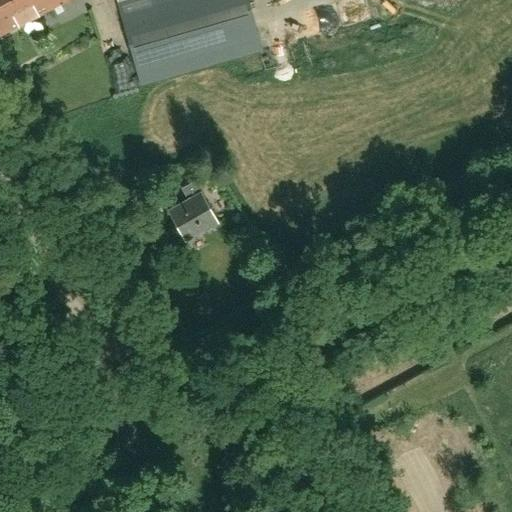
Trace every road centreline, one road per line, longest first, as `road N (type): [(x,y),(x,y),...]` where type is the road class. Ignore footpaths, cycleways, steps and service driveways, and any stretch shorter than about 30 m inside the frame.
road 1 (track): [(212,381),(256,374),(511,238)]
road 2 (track): [(0,174),(96,330),(153,365),(212,381)]
road 3 (track): [(79,309),(73,511)]
